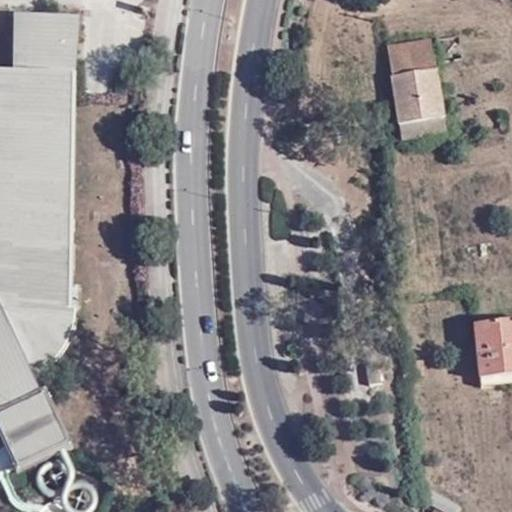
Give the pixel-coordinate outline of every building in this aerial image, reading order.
[(0,430),(19,472),(70,448),(46,397),(44,398),(36,381),(55,366),(67,352),(77,332),(79,320),(80,309),(69,309),(72,73),(77,73),(78,61),(82,16),(15,16),(14,72),(0,72),(0,430)] [(436,67),(433,43),(407,46),(386,49),(397,125),(431,120),(443,119),(436,67)] [(443,119),(431,120),(397,125),(400,144),(437,138),(446,136),(443,119)] [(511,336),(501,339),(473,342),(482,395),(511,390),(511,336)] [(380,381),(366,382),(370,404),(383,402),(380,381)]
